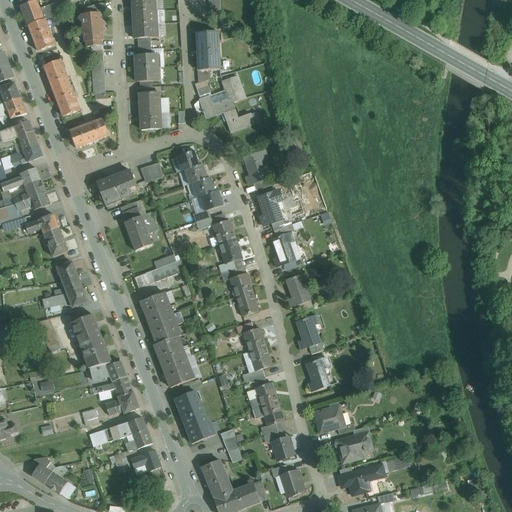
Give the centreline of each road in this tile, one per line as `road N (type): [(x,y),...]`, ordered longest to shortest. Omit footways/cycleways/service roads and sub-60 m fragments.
road 1 (residential): [(132,151),(195,133),(220,143),(234,164),(268,263),(316,464),(322,502),(297,511)]
road 2 (residential): [(67,177),(191,499)]
road 3 (primary): [(342,0),(511,97)]
road 4 (residential): [(0,2),(67,177)]
road 5 (residential): [(132,151),(117,0)]
